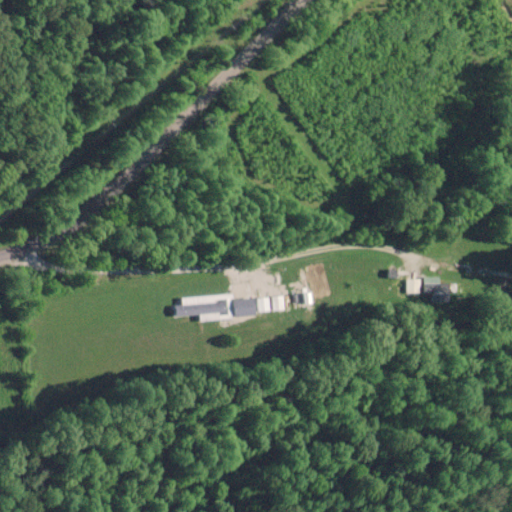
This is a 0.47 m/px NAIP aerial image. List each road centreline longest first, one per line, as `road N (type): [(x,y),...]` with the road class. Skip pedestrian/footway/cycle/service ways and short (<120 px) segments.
road 1 (residential): [(19,251),(36,265),(65,271),(164,271),(367,241),(511,273)]
road 2 (residential): [(0,255),(63,229),(104,196),(302,0)]
